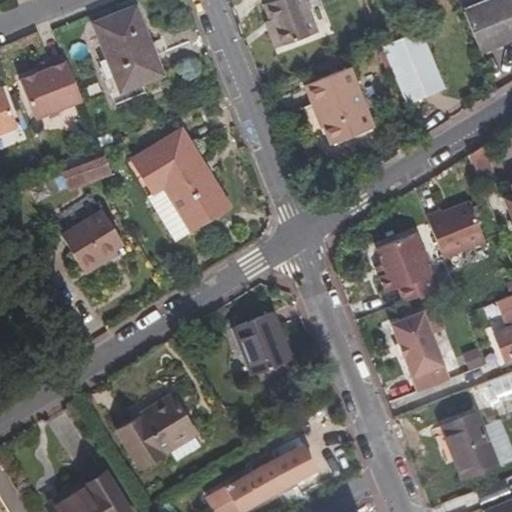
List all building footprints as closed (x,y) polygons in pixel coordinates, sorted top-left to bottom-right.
[(261,4),(269,19),(281,47),(318,31),(304,0),(266,0),(268,2),(261,4)] [(511,4),(510,0),(490,0),(462,11),(478,51),(486,48),(505,41),(511,38),(511,4)] [(131,7),(91,24),(118,91),(158,73),(131,7)] [(281,47),(269,19),(263,22),(275,49),(281,47)] [(414,33),(379,47),(404,105),(438,90),(414,33)] [(505,41),(486,48),(489,55),(501,50),(500,46),(507,44),(505,41)] [(47,68),(36,72),(15,80),(30,118),(77,101),(60,54),(45,60),(47,68)] [(47,68),(45,60),(34,65),(36,72),(47,68)] [(301,85),(310,106),(314,105),(329,144),(368,128),(346,69),(301,85)] [(0,131),(14,126),(0,93),(0,131)] [(151,189),(160,183),(189,228),(226,204),(178,129),(132,159),(149,186),(151,189)] [(466,154),(476,177),(487,172),(476,147),(466,154)] [(81,153),(14,179),(20,188),(58,174),(86,162),(81,153)] [(93,173),(94,176),(108,170),(99,157),(86,162),(93,173)] [(86,162),(58,174),(66,184),(93,173),(86,162)] [(189,228),(160,183),(151,189),(145,194),(173,237),(189,228)] [(511,183),(509,184),(511,193),(503,198),(510,217),(511,215),(511,183)] [(437,210),(423,216),(440,258),(480,241),(463,201),(438,212),(437,210)] [(95,209),(57,235),(81,272),(102,257),(101,253),(117,241),(95,209)] [(396,288),(401,302),(431,289),(426,276),(429,274),(414,233),(374,250),(380,265),(384,274),(377,277),(383,293),(396,288)] [(384,274),(380,265),(373,269),(377,277),(384,274)] [(273,310),(235,324),(254,374),(291,358),(273,310)] [(419,312),(388,325),(415,392),(446,380),(419,312)] [(504,358),(511,354),(511,327),(495,334),(504,358)] [(475,345),(459,352),(467,370),(483,362),(475,345)] [(165,399),(116,428),(139,465),(188,435),(165,399)] [(473,413),(441,426),(459,476),(493,462),(473,413)] [(266,462),(224,486),(237,509),(280,485),(280,480),(305,467),(295,451),(269,465),(266,462)] [(127,511),(104,471),(74,489),(79,497),(49,511),(127,511)] [(43,504),(47,511),(49,511),(79,497),(74,489),(43,504)] [(511,511),(511,494),(480,507),(481,511),(511,511)]
